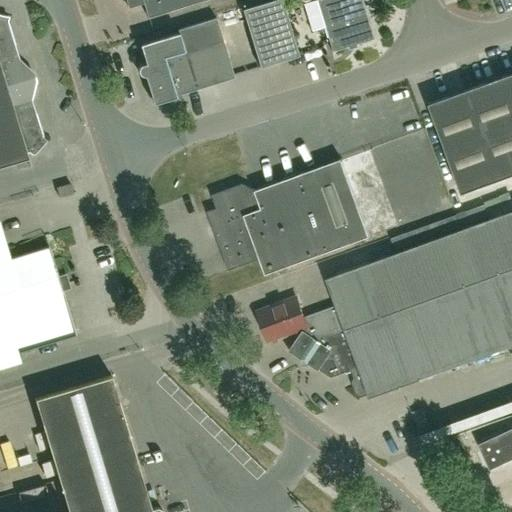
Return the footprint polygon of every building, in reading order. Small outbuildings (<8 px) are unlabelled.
[(126,0),(129,7),(143,3),(148,17),(204,0),(126,0)] [(271,0),(242,9),(243,13),(260,67),(299,55),(281,0),(271,0)] [(311,31),(324,27),(332,51),(374,38),(362,0),(315,0),(303,4),(311,31)] [(0,167),(29,158),(46,140),(43,137),(32,99),(33,91),(25,64),(19,58),(8,21),(9,17),(0,15),(0,167)] [(154,87),(158,101),(234,77),(217,21),(140,45),(146,63),(139,66),(136,69),(134,73),(136,78),(139,81),(144,81),(154,87)] [(511,174),(511,98),(504,76),(429,103),(462,193),(511,174)] [(259,84),(218,96),(222,108),(263,96),(259,84)] [(266,273),(370,235),(341,158),(255,190),(243,184),(243,183),(212,194),(217,208),(207,211),(229,269),(260,258),(266,273)] [(59,197),(73,193),(70,183),(56,187),(59,197)] [(511,205),(511,201),(510,196),(485,205),(484,204),(466,211),(466,210),(456,214),(456,215),(391,238),(395,249),(460,224),(461,226),(470,222),(470,221),(475,219),(475,220),(511,205)] [(337,306),(304,318),(297,297),(258,311),(268,339),(271,338),(274,340),(281,337),(282,334),(298,329),(300,335),(289,350),(301,358),(302,363),(307,362),(319,370),(321,367),(332,375),(352,367),(356,377),(354,382),(358,393),(362,394),(368,392),(369,397),(511,344),(511,210),(326,277),(337,306)] [(75,334),(62,292),(48,247),(1,261),(0,259),(0,367),(20,361),(18,352),(75,334)] [(34,398),(53,459),(57,473),(59,479),(63,493),(68,511),(63,511),(162,511),(161,509),(157,507),(151,508),(111,375),(34,398)] [(511,427),(479,444),(490,469),(511,458),(511,427)]
